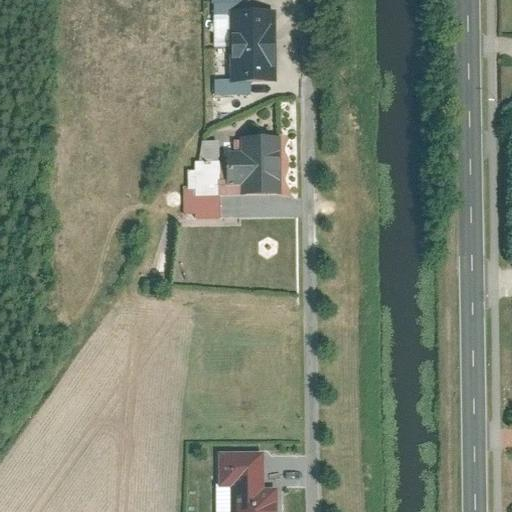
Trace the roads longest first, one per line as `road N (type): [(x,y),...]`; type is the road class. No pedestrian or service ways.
road 1 (residential): [(300,0),(314,511)]
road 2 (tertiary): [(466,0),(477,511)]
